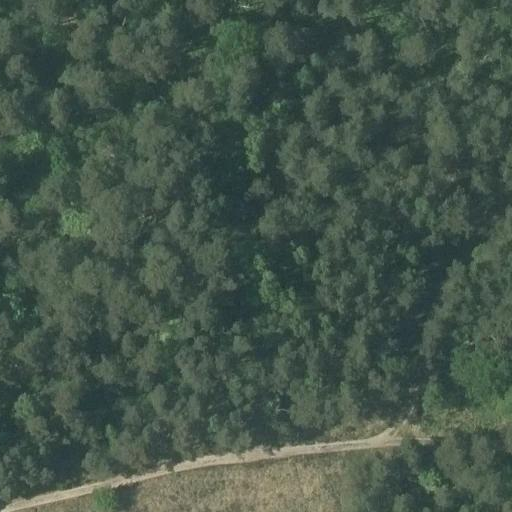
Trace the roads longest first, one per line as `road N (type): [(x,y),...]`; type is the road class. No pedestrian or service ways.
road 1 (track): [(0,510),(58,487),(187,464),(390,445),(511,450)]
road 2 (track): [(390,445),(410,419),(423,347),(455,288),(511,226)]
